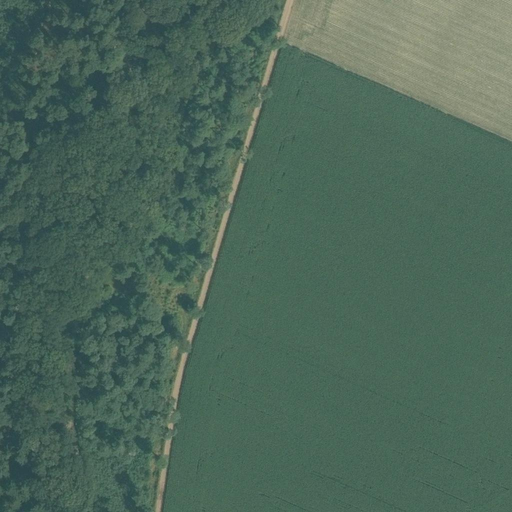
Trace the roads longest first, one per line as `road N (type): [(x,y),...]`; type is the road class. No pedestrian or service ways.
road 1 (track): [(161,511),(181,374),(293,0)]
road 2 (unknown): [(67,431),(71,333),(166,155),(170,109),(184,78),(249,0)]
